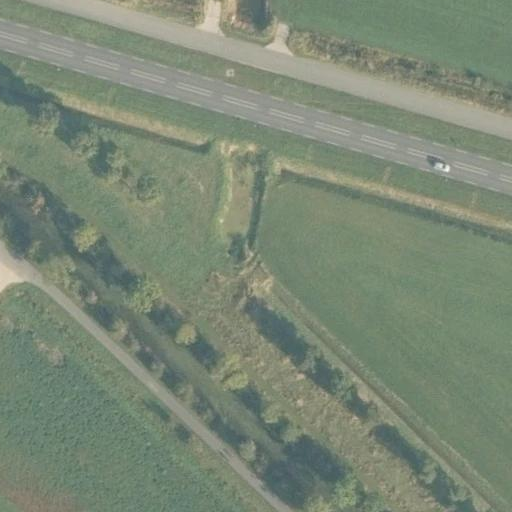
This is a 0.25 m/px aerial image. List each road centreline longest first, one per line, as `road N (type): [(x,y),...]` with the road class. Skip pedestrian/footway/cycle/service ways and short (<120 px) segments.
road 1 (unknown): [(428,511),(181,277),(5,142)]
road 2 (primary): [(511,181),(0,33)]
road 3 (unclassified): [(54,0),(511,130)]
road 4 (unclassified): [(0,249),(283,511)]
